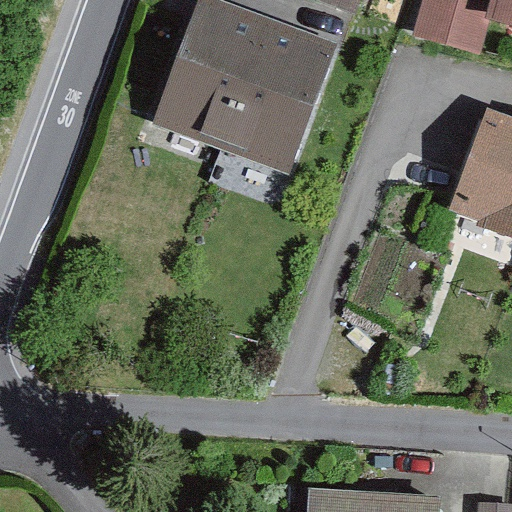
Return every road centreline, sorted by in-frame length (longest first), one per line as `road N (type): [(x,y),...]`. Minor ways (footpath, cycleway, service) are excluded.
road 1 (residential): [(0,404),(511,440)]
road 2 (residential): [(106,0),(0,282)]
road 3 (residential): [(0,410),(91,511)]
